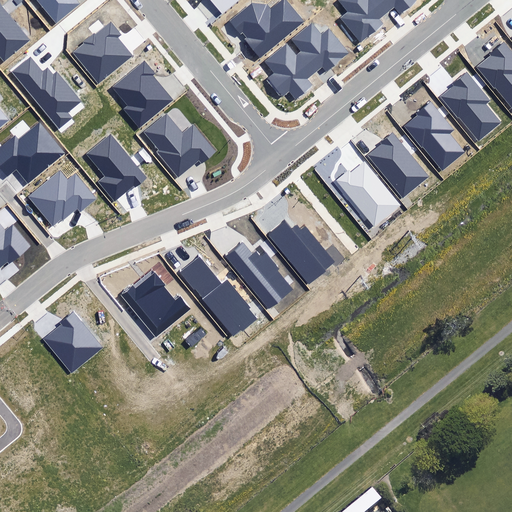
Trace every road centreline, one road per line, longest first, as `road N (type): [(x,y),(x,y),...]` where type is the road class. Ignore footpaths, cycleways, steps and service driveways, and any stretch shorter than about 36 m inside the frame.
road 1 (residential): [(0,316),(68,262),(234,192),(281,156)]
road 2 (residential): [(281,156),(471,1)]
road 3 (residential): [(151,0),(281,156)]
